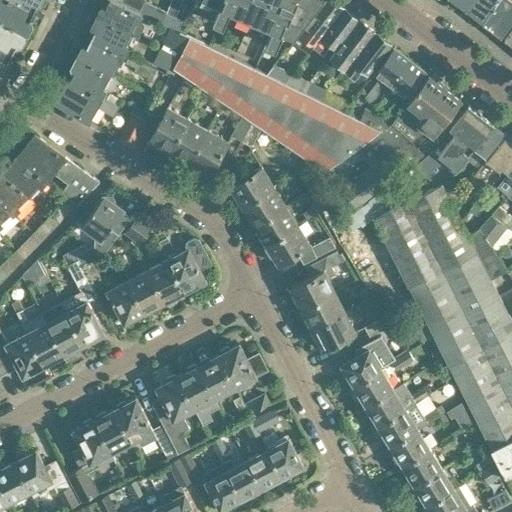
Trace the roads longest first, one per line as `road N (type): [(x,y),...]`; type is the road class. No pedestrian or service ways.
road 1 (residential): [(252,291),(205,214),(23,101)]
road 2 (residential): [(0,434),(252,291)]
road 3 (residential): [(354,486),(252,291)]
road 4 (tertiary): [(511,100),(381,0)]
